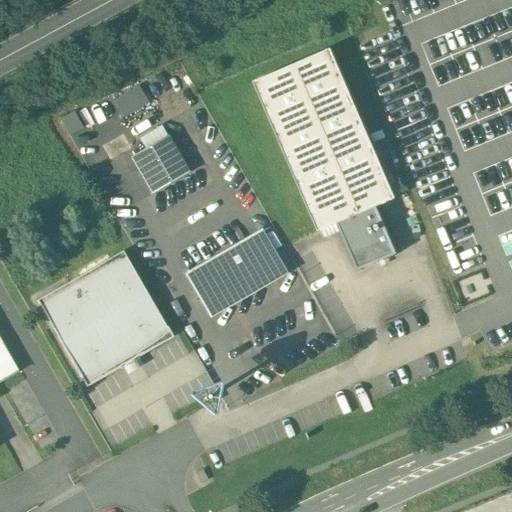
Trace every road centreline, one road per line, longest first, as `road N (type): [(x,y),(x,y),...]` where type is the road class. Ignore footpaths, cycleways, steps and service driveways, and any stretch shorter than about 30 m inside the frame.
road 1 (unknown): [(212,340),(317,284),(267,218),(233,219),(167,250)]
road 2 (secondary): [(332,511),(511,432)]
road 3 (primary): [(0,60),(112,0)]
